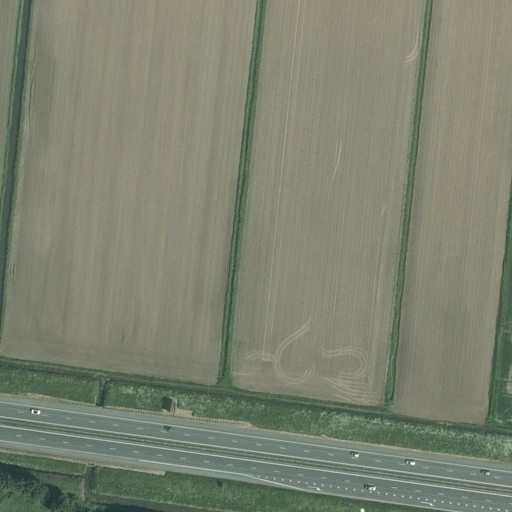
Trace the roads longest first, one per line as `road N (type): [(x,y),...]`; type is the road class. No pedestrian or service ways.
road 1 (motorway): [(0,433),(511,504)]
road 2 (motorway): [(511,480),(0,409)]
